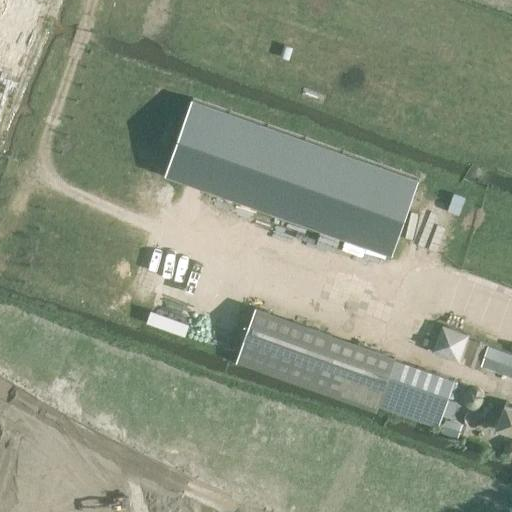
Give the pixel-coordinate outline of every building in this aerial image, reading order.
[(392,254),(419,179),(192,99),(166,174),(392,254)] [(438,426),(454,381),(394,360),(381,395),(371,391),(384,354),(255,309),(237,362),(376,411),(378,405),(438,426)] [(188,331),(191,320),(152,312),(150,323),(188,331)] [(467,336),(441,327),(432,352),(458,361),(457,363),(469,367),(470,365),(479,368),(481,361),(497,367),(496,371),(511,376),(511,355),(465,340),(467,336)] [(450,399),(445,414),(456,417),(461,402),(450,399)] [(511,401),(507,399),(497,425),(511,431),(511,401)]
